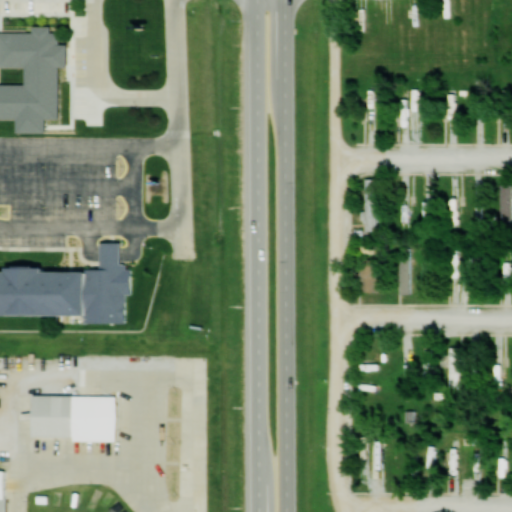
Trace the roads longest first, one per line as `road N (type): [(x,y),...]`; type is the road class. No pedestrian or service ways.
road 1 (trunk): [(252,0),(260,511)]
road 2 (trunk): [(288,511),(287,0)]
